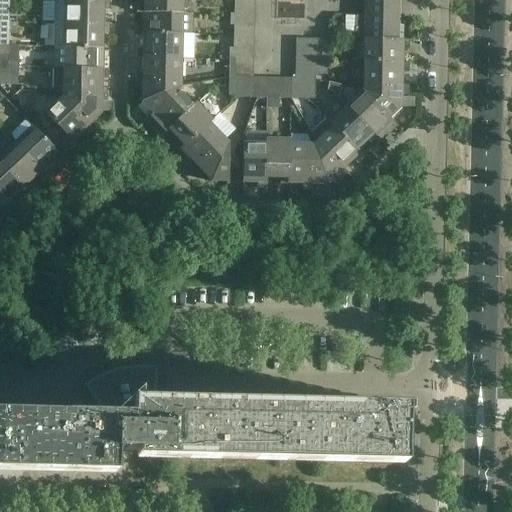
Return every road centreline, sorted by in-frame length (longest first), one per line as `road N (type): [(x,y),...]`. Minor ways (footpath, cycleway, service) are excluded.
road 1 (residential): [(0,376),(49,380),(99,353),(175,338),(174,385),(432,387)]
road 2 (tertiary): [(479,387),(489,0)]
road 3 (residential): [(432,387),(433,5)]
road 4 (residential): [(122,128),(0,253)]
road 5 (residential): [(433,5),(275,3)]
road 6 (residential): [(122,128),(125,0)]
road 7 (residential): [(428,511),(432,387)]
road 8 (tertiary): [(476,511),(479,387)]
